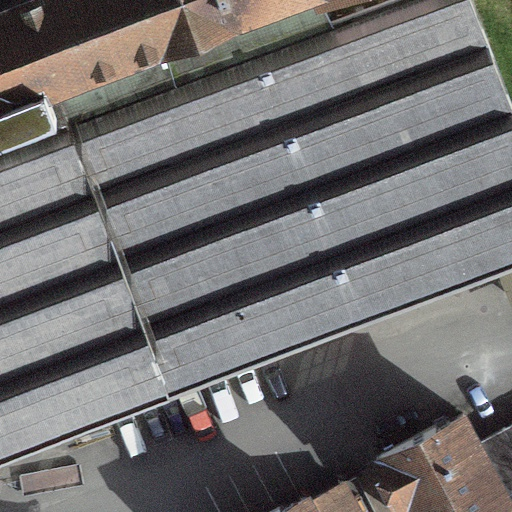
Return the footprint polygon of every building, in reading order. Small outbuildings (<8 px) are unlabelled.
[(0,110),(313,0),(39,0),(0,15),(0,110)] [(0,454),(505,263),(511,280),(511,118),(467,0),(395,0),(327,27),(316,0),(313,0),(0,110),(0,454)] [(405,503),(409,511),(479,511),(503,499),(459,417),(433,431),(431,428),(372,460),(398,507),(405,503)] [(511,425),(474,446),(503,499),(511,494),(511,425)] [(277,511),(275,511),(353,511),(340,485),(306,503),(304,500),(281,511),(277,511)]
